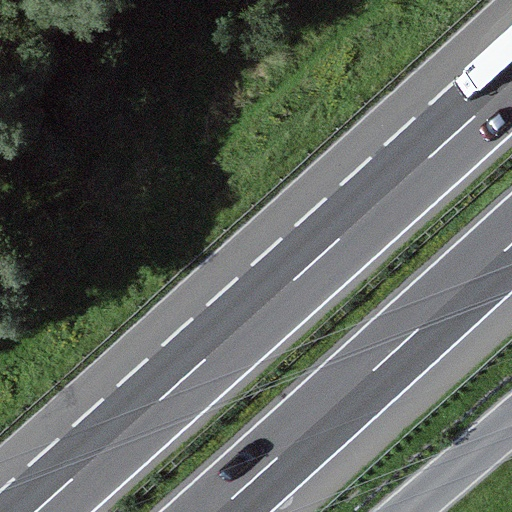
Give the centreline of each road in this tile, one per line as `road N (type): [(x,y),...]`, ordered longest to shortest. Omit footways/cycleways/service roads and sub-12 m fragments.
road 1 (motorway): [(511,89),(53,511)]
road 2 (motorway): [(219,511),(511,251)]
